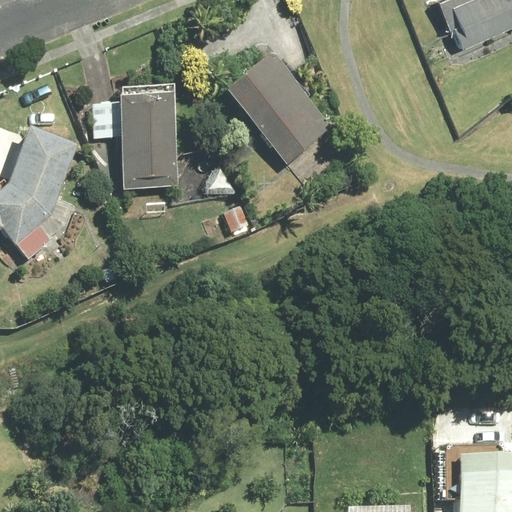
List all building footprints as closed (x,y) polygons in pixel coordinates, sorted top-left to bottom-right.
[(511,0),(438,0),(428,4),(450,51),(511,23),(511,0)] [(256,58),(212,99),(281,172),(325,132),(256,58)] [(169,191),(159,101),(104,107),(114,197),(169,191)] [(14,138),(0,184),(0,247),(5,253),(42,223),(64,153),(14,138)] [(511,511),(511,453),(443,458),(445,511),(511,511)]
